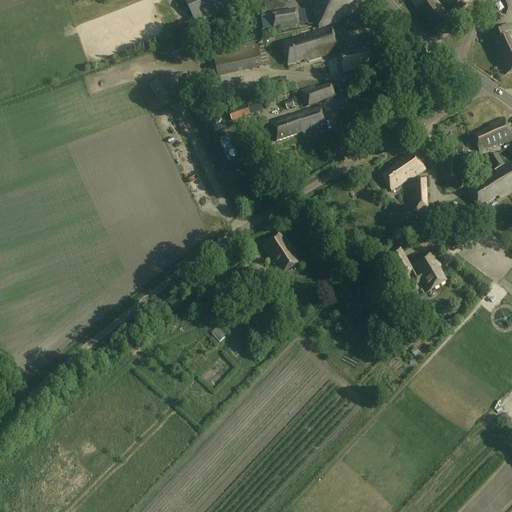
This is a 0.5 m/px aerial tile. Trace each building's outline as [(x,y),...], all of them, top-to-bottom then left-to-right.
[(224,12),(218,0),(193,0),(186,3),(196,25),(224,12)] [(365,12),(361,0),(312,0),(314,6),(313,7),(319,28),(341,22),(340,20),(365,12)] [(473,1),(472,0),(411,0),(417,8),(415,9),(433,32),(473,1)] [(307,25),(304,10),(271,15),(273,30),(307,25)] [(273,29),(271,15),(262,16),(264,30),(273,29)] [(511,27),(511,25),(489,34),(495,49),(499,59),(498,59),(506,75),(511,71),(511,27)] [(339,52),(331,27),(300,36),(301,38),(281,44),(288,66),(304,61),(305,62),(339,52)] [(261,67),(256,43),(212,53),(217,77),(261,67)] [(372,66),(368,49),(339,55),(339,57),(327,59),(330,72),(343,69),(344,72),(372,66)] [(287,85),(286,77),(265,82),(267,90),(287,85)] [(336,98),(331,84),(315,90),(313,87),(300,92),(306,109),(336,98)] [(247,106),(229,112),(232,121),(250,115),(247,106)] [(327,130),(319,107),(271,124),(277,142),(302,133),(304,138),(327,130)] [(511,140),(511,138),(504,119),(489,125),(490,129),(473,136),(480,152),(501,143),(502,145),(511,140)] [(221,139),(229,160),(238,156),(230,136),(221,139)] [(511,149),(509,153),(511,155),(511,162),(467,191),(479,209),(498,197),(500,199),(511,191),(511,149)] [(426,169),(414,152),(395,164),(395,167),(381,177),(392,192),(410,179),(411,179),(426,169)] [(457,158),(453,158),(453,169),(446,169),(446,188),(457,189),(457,158)] [(427,211),(426,180),(414,180),(415,198),(411,198),(411,212),(427,211)] [(459,209),(459,202),(449,202),(450,209),(440,210),(441,229),(467,227),(467,209),(459,209)] [(481,234),(476,227),(453,242),(458,249),(481,234)] [(295,253),(283,233),(262,245),(273,263),(274,262),(281,273),(298,262),(293,254),(295,253)] [(411,266),(401,249),(389,254),(403,280),(411,276),(417,286),(422,282),(428,293),(447,282),(439,268),(441,267),(433,253),(411,266)] [(251,272),(246,263),(230,273),(244,297),(265,284),(256,268),(251,272)]
